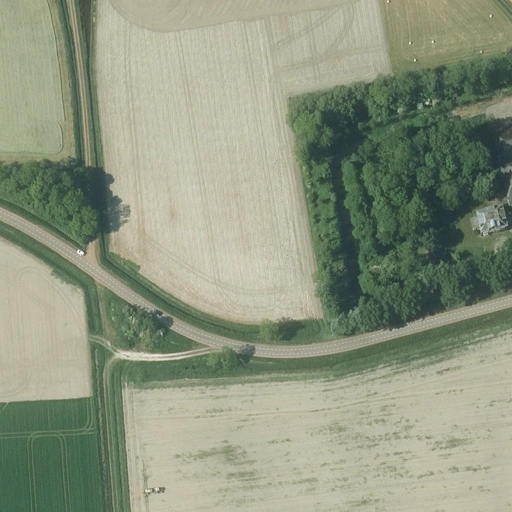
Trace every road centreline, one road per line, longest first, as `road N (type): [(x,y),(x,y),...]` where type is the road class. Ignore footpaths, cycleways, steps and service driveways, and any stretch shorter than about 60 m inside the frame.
road 1 (tertiary): [(511,300),(343,345),(255,350),(157,315),(0,215)]
road 2 (track): [(229,345),(185,357),(124,360),(111,353),(94,271)]
road 3 (track): [(114,511),(103,369),(111,353)]
